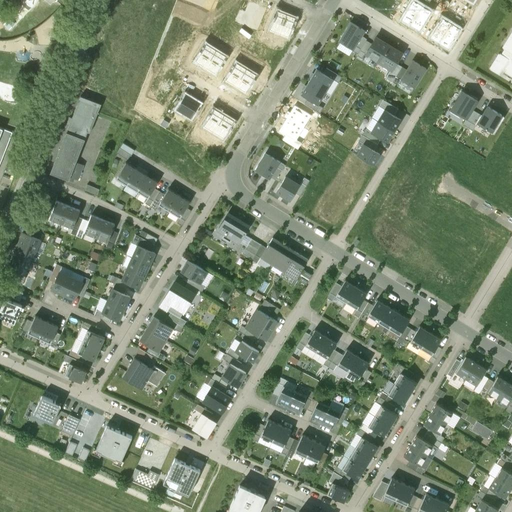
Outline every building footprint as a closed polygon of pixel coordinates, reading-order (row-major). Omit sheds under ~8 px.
[(422,5),(413,0),(412,0),(400,19),(410,25),(422,5)] [(422,5),(410,25),(419,30),(431,11),(422,5)] [(278,33),(286,14),(277,10),(269,29),(278,33)] [(286,14),(278,33),(287,37),(295,18),(286,14)] [(451,23),(442,17),(429,37),(439,43),(451,23)] [(365,31),(350,22),(338,41),(353,50),(361,36),(365,31)] [(0,48),(16,52),(17,61),(43,58),(45,47),(45,49),(49,30),(54,29),(53,23),(36,25),(38,43),(19,39),(6,40),(5,48),(4,41),(0,40),(0,48)] [(451,23),(439,43),(448,48),(460,28),(451,23)] [(511,33),(503,49),(504,49),(501,54),(500,54),(490,70),(499,75),(503,68),(506,69),(504,72),(511,77),(511,33)] [(367,39),(361,36),(353,50),(352,51),(357,54),(366,40),(367,39)] [(379,62),(388,46),(375,38),(365,54),(379,62)] [(371,43),(366,40),(357,54),(356,56),(361,59),(371,43)] [(216,50),(206,43),(195,61),(205,67),(216,50)] [(401,53),(388,46),(379,62),(391,69),(392,70),(395,63),(401,53)] [(225,56),(216,50),(205,67),(215,73),(225,56)] [(400,79),(414,88),(426,68),(412,60),(406,70),(400,79)] [(246,68),(236,62),(225,80),(235,86),(246,68)] [(401,67),(395,63),(392,70),(391,69),(386,78),(392,82),(401,67)] [(406,70),(401,67),(392,82),(397,85),(400,79),(406,70)] [(256,74),(246,68),(235,86),(245,92),(256,74)] [(333,80),(316,69),(301,94),(317,104),(333,80)] [(0,96),(12,101),(16,86),(0,81),(0,91),(1,92),(0,93),(0,96)] [(478,100),(462,91),(451,110),(466,119),(472,109),(478,100)] [(200,103),(185,93),(176,109),(191,118),(200,103)] [(80,96),(50,173),(68,180),(69,177),(77,180),(83,165),(75,162),(87,132),(90,133),(90,132),(101,104),(80,96)] [(384,110),(394,116),(398,109),(382,100),(378,106),(384,110)] [(501,115),(488,107),(482,116),(477,123),(491,132),(501,115)] [(224,114),(214,108),(203,126),(213,132),(224,114)] [(477,113),(472,109),(466,119),(462,125),(468,128),(477,113)] [(378,121),(394,131),(401,120),(394,116),(384,110),(378,121)] [(482,116),(477,113),(468,128),(473,131),(477,123),(482,116)] [(224,114),(213,132),(223,138),(234,120),(224,114)] [(394,131),(378,121),(371,132),(381,138),(387,142),(394,131)] [(358,130),(363,133),(367,125),(363,122),(358,130)] [(3,128),(0,135),(0,163),(12,132),(3,128)] [(362,135),(377,144),(381,138),(371,132),(366,129),(362,135)] [(363,144),(373,150),(377,144),(362,135),(358,141),(363,144)] [(134,150),(123,142),(119,148),(131,155),(134,150)] [(373,150),(363,144),(357,155),(373,165),(380,154),(373,150)] [(131,155),(119,148),(116,153),(128,160),(131,155)] [(280,161),(265,153),(255,170),(269,179),(270,177),(280,161)] [(285,165),(280,161),(270,177),(275,180),(285,165)] [(125,162),(115,178),(126,185),(136,168),(125,162)] [(136,168),(126,185),(137,191),(147,175),(136,168)] [(158,182),(147,175),(137,191),(148,198),(154,188),(158,182)] [(299,185),(285,176),(276,191),(290,200),(295,193),(299,185)] [(299,185),(295,193),(300,196),(309,180),(304,177),(299,185)] [(99,189),(87,184),(85,190),(97,195),(99,189)] [(148,198),(145,203),(150,206),(159,191),(154,188),(148,198)] [(179,195),(168,188),(164,194),(158,204),(169,211),(179,195)] [(159,191),(150,206),(155,209),(158,204),(164,194),(159,191)] [(190,201),(179,195),(169,211),(180,217),(186,207),(190,201)] [(56,200),(49,218),(61,223),(68,205),(56,200)] [(80,210),(68,205),(61,223),(73,227),(77,216),(80,210)] [(180,217),(177,223),(182,226),(191,210),(186,207),(180,217)] [(249,226),(227,213),(218,228),(224,233),(232,237),(239,241),(249,226)] [(88,221),(84,232),(96,237),(103,219),(91,214),(88,221)] [(83,219),(77,216),(73,227),(70,233),(76,235),(83,219)] [(83,219),(76,235),(82,237),(84,232),(88,221),(83,219)] [(103,219),(96,237),(108,241),(112,230),(115,224),(103,219)] [(44,228),(31,223),(29,228),(31,229),(42,233),(44,228)] [(42,233),(31,229),(29,235),(40,239),(42,233)] [(108,241),(105,247),(111,249),(118,232),(112,230),(108,241)] [(157,238),(141,230),(139,236),(152,242),(155,244),(157,238)] [(29,235),(22,232),(18,244),(35,251),(40,239),(29,235)] [(224,233),(222,237),(230,241),(232,237),(224,233)] [(139,236),(136,234),(132,242),(137,245),(149,250),(152,242),(139,236)] [(269,243),(266,247),(260,257),(272,264),(284,244),(272,237),(269,243)] [(261,244),(251,238),(241,253),(252,259),(261,244)] [(35,251),(18,244),(13,256),(31,262),(35,251)] [(266,247),(261,244),(252,259),(257,262),(260,257),(266,247)] [(296,251),(284,244),(272,264),(284,271),(296,251)] [(149,250),(137,245),(132,256),(149,264),(155,252),(149,250)] [(307,259),(296,251),(284,271),(296,278),(304,264),(307,259)] [(31,262),(13,256),(8,267),(26,274),(31,262)] [(149,264),(132,256),(127,268),(144,275),(149,264)] [(207,271),(188,260),(181,272),(189,277),(200,283),(207,271)] [(144,275),(127,268),(122,279),(139,287),(144,275)] [(71,276),(59,271),(51,288),(63,294),(71,276)] [(112,275),(110,280),(115,283),(126,288),(128,282),(112,275)] [(82,282),(71,276),(63,294),(74,299),(82,282)] [(205,286),(189,277),(186,282),(187,282),(197,288),(202,291),(205,286)] [(341,285),(335,295),(346,302),(356,286),(345,279),(341,285)] [(180,317),(194,294),(184,288),(174,282),(160,305),(170,312),(179,317),(180,317)] [(187,282),(184,288),(194,294),(197,288),(187,282)] [(336,282),(327,298),(332,301),(335,295),(341,285),(336,282)] [(112,288),(123,293),(126,288),(115,283),(112,288)] [(23,292),(9,286),(6,294),(20,300),(23,292)] [(356,286),(346,302),(357,309),(363,299),(367,293),(356,286)] [(123,293),(112,288),(107,300),(125,308),(130,296),(123,293)] [(22,304),(5,297),(0,307),(0,315),(14,321),(22,304)] [(101,297),(95,309),(102,312),(107,300),(101,297)] [(264,299),(261,304),(277,314),(280,309),(264,299)] [(357,309),(353,314),(358,317),(368,302),(363,299),(357,309)] [(388,306),(377,299),(373,305),(367,315),(378,322),(388,306)] [(125,308),(107,300),(102,312),(119,319),(125,308)] [(368,302),(358,317),(364,320),(367,315),(373,305),(368,302)] [(388,306),(378,322),(388,328),(398,312),(388,306)] [(96,309),(94,315),(111,322),(113,316),(102,312),(96,309)] [(257,334),(265,340),(277,321),(259,310),(255,316),(253,315),(245,328),(257,334)] [(179,317),(170,312),(167,317),(182,326),(186,320),(180,317),(179,317)] [(409,319),(398,312),(388,328),(399,335),(409,319)] [(47,320),(35,315),(32,321),(27,332),(39,337),(47,320)] [(164,322),(154,316),(146,327),(166,339),(173,328),(164,322)] [(182,326),(167,317),(164,322),(173,328),(179,331),(182,326)] [(27,318),(19,335),(25,337),(27,332),(32,321),(27,318)] [(58,325),(47,320),(39,337),(50,342),(56,331),(58,325)] [(101,328),(85,321),(82,327),(88,329),(98,334),(101,328)] [(241,325),(238,330),(253,340),(257,334),(245,328),(241,325)] [(430,332),(419,325),(416,331),(409,341),(420,348),(430,332)] [(166,339),(146,327),(139,339),(149,346),(159,351),(166,339)] [(411,328),(401,343),(406,346),(409,341),(416,331),(411,328)] [(98,334),(88,329),(82,341),(99,348),(105,337),(98,334)] [(325,335),(314,329),(311,335),(305,345),(315,352),(325,335)] [(50,342),(48,348),(53,350),(61,334),(56,331),(50,342)] [(311,335),(306,332),(296,347),(301,350),(305,345),(311,335)] [(441,338),(430,332),(420,348),(431,355),(437,345),(441,338)] [(325,335),(315,352),(326,358),(333,348),(336,342),(325,335)] [(259,351),(241,340),(235,351),(252,361),(259,351)] [(99,348),(82,341),(77,352),(94,360),(99,348)] [(431,355),(427,361),(433,364),(442,348),(437,345),(431,355)] [(165,355),(149,346),(146,351),(161,360),(165,355)] [(230,347),(227,352),(237,359),(240,354),(230,347)] [(326,358),(323,364),(328,367),(338,351),(333,348),(326,358)] [(343,354),(337,364),(347,371),(357,355),(346,348),(343,354)] [(71,350),(69,355),(84,362),(87,357),(71,350)] [(338,351),(328,367),(333,370),(337,364),(343,354),(338,351)] [(226,353),(223,358),(238,368),(241,363),(226,353)] [(83,362),(66,354),(64,359),(69,362),(80,367),(83,362)] [(368,362),(357,355),(347,371),(358,378),(368,362)] [(476,362),(465,355),(461,361),(455,371),(466,378),(476,362)] [(153,369),(135,358),(124,376),(142,387),(146,379),(153,369)] [(456,358),(447,373),(452,377),(455,371),(461,361),(456,358)] [(80,367),(69,362),(64,374),(81,382),(87,370),(80,367)] [(487,369),(476,362),(466,378),(477,385),(487,369)] [(230,363),(221,377),(237,387),(246,372),(230,363)] [(414,373),(399,364),(395,369),(401,372),(411,378),(414,373)] [(153,369),(146,379),(157,386),(165,372),(154,365),(152,369),(153,369)] [(366,369),(357,384),(362,387),(371,372),(366,369)] [(411,378),(401,372),(394,383),(410,393),(417,382),(411,378)] [(508,382),(497,375),(493,381),(487,391),(498,398),(508,382)] [(280,377),(273,393),(278,396),(283,385),(286,379),(280,377)] [(226,387),(211,378),(207,384),(211,386),(212,385),(223,392),(226,387)] [(488,378),(479,393),(484,396),(487,391),(493,381),(488,378)] [(511,384),(508,382),(498,398),(509,404),(511,398),(511,384)] [(410,393),(394,383),(387,394),(397,400),(403,404),(410,393)] [(222,411),(231,397),(223,392),(212,385),(211,386),(203,400),(222,411)] [(295,390),(283,385),(278,396),(275,402),(287,407),(295,390)] [(306,395),(295,390),(287,407),(299,413),(301,406),(306,395)] [(306,395),(301,406),(307,409),(312,398),(314,392),(309,390),(306,395)] [(387,394),(382,391),(379,396),(394,405),(397,400),(387,394)] [(61,404),(42,395),(33,414),(52,423),(61,404)] [(394,405),(379,396),(376,401),(381,404),(391,410),(394,405)] [(317,400),(312,398),(307,409),(312,411),(317,400)] [(312,411),(309,417),(321,423),(329,405),(317,400),(312,411)] [(452,412),(436,402),(429,413),(446,423),(452,412)] [(213,413),(197,404),(194,409),(202,413),(210,418),(213,413)] [(391,410),(381,404),(374,415),(390,425),(397,414),(391,410)] [(340,411),(329,405),(321,423),(333,428),(336,422),(340,411)] [(340,411),(336,422),(341,424),(348,408),(343,405),(340,411)] [(210,418),(202,413),(193,428),(206,436),(215,421),(210,418)] [(446,423),(429,413),(423,424),(429,427),(439,434),(446,423)] [(80,419),(69,414),(61,430),(72,435),(80,419)] [(390,425),(374,415),(368,426),(378,432),(384,436),(390,425)] [(279,424),(268,418),(265,425),(260,436),(272,441),(279,424)] [(492,430),(477,420),(472,429),(487,438),(492,430)] [(259,422),(252,439),(257,441),(260,436),(265,425),(259,422)] [(368,426),(362,423),(359,428),(375,437),(378,432),(368,426)] [(279,424),(272,441),(283,446),(288,435),(291,429),(279,424)] [(439,434),(429,427),(426,433),(441,442),(444,437),(439,434)] [(107,428),(95,452),(119,463),(130,439),(107,428)] [(375,437),(359,428),(356,433),(361,436),(371,442),(375,437)] [(441,442),(426,433),(422,438),(433,444),(438,447),(441,442)] [(299,440),(294,451),(306,456),(314,439),(302,434),(299,440)] [(422,438),(416,434),(410,445),(426,455),(433,444),(422,438)] [(294,438),(288,435),(283,446),(281,452),(286,454),(294,438)] [(371,442),(361,436),(355,447),(371,457),(377,446),(371,442)] [(294,438),(286,454),(292,457),(294,451),(299,440),(294,438)] [(314,439),(306,456),(317,462),(322,451),(325,444),(314,439)] [(426,455),(410,445),(403,456),(409,459),(419,466),(426,455)] [(371,457),(355,447),(348,458),(364,468),(371,457)] [(317,462),(315,467),(320,470),(328,453),(322,451),(317,462)] [(511,458),(508,456),(503,452),(499,457),(511,465),(511,458)] [(185,462),(174,457),(163,483),(188,494),(200,469),(189,464),(189,465),(185,463),(185,462)] [(364,468),(348,458),(341,468),(352,475),(358,478),(364,468)] [(419,466),(409,459),(406,464),(421,474),(424,469),(419,466)] [(341,468),(336,465),(333,470),(346,478),(348,480),(352,475),(341,468)] [(511,484),(511,472),(501,466),(495,477),(511,486),(511,484)] [(154,484),(159,473),(149,469),(148,473),(139,469),(134,480),(150,487),(152,484),(154,484)] [(346,478),(333,470),(329,480),(332,481),(342,486),(346,478)] [(403,482),(391,477),(388,483),(383,494),(395,499),(403,482)] [(511,486),(495,477),(488,487),(498,494),(504,497),(511,486)] [(388,483),(381,480),(372,495),(381,499),(383,494),(388,483)] [(342,486),(332,481),(326,493),(344,501),(349,489),(342,486)] [(414,487),(403,482),(395,499),(406,504),(411,493),(414,487)] [(488,487),(483,484),(480,489),(495,499),(498,494),(488,487)] [(257,511),(265,496),(239,485),(229,507),(235,510),(233,511),(257,511)] [(495,499),(480,489),(477,495),(482,498),(492,504),(495,499)] [(422,498),(417,509),(423,511),(430,511),(437,497),(425,492),(422,498)] [(406,504),(404,510),(408,511),(409,511),(417,496),(411,493),(406,504)] [(417,496),(409,511),(416,511),(417,509),(422,498),(417,496)] [(437,497),(430,511),(444,511),(446,509),(448,503),(437,497)] [(492,504),(482,498),(475,509),(480,511),(495,511),(498,508),(492,504)]
